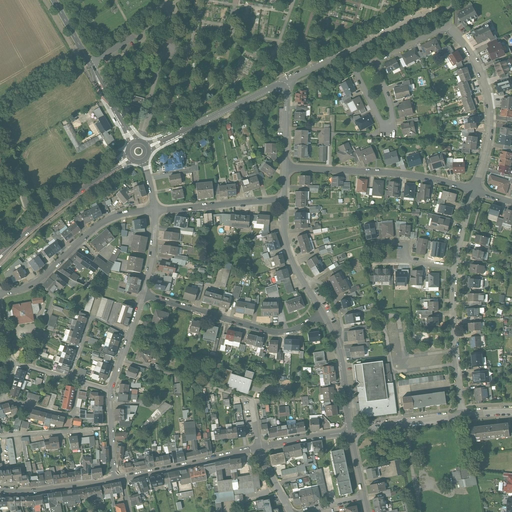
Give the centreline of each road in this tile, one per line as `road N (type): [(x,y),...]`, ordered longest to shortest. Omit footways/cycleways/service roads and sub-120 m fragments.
road 1 (residential): [(473,190),(395,173),(285,168)]
road 2 (residential): [(324,315),(273,333),(144,295)]
road 3 (residential): [(0,293),(35,284),(116,216),(154,210)]
road 4 (residential): [(473,190),(489,104),(476,65),(448,28)]
road 5 (residential): [(460,414),(454,267)]
road 6 (tertiary): [(0,257),(115,167)]
road 7 (tertiary): [(54,0),(125,127)]
road 8 (residential): [(122,477),(259,448)]
road 9 (residential): [(374,61),(357,76),(384,130),(393,117),(382,82)]
road 10 (residential): [(154,210),(284,199)]
road 11 (residential): [(163,141),(277,86)]
